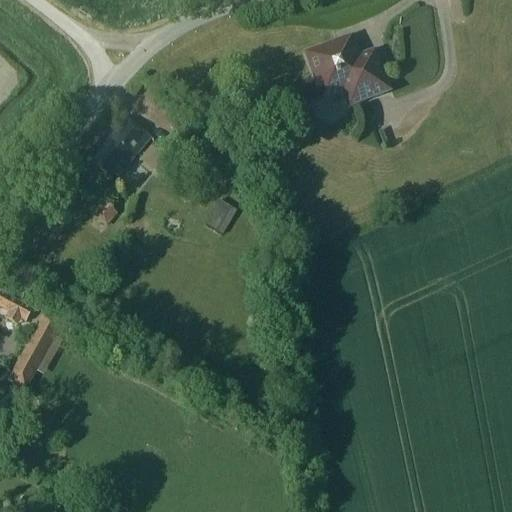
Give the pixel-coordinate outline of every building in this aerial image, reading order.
[(351,40),(308,56),(324,99),(344,92),(350,108),(389,93),(374,54),(358,60),(351,40)] [(93,164),(114,181),(151,139),(125,118),(108,137),(110,138),(104,145),(107,148),(93,164)] [(215,157),(204,174),(222,185),(233,169),(215,157)] [(206,224),(225,234),(238,211),(218,200),(206,224)] [(118,214),(103,202),(92,216),(107,228),(118,214)] [(0,297),(0,308),(25,323),(32,312),(2,295),(0,297)] [(64,324),(46,314),(8,383),(26,393),(64,324)]
